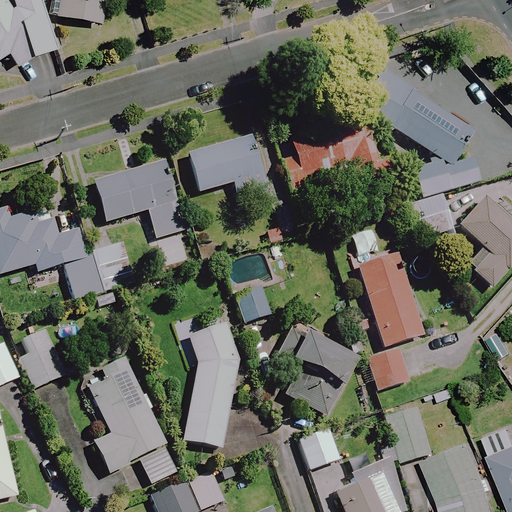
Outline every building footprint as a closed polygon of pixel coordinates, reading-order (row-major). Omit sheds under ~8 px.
[(40,0),(11,0),(14,7),(11,9),(5,0),(0,0),(0,58),(7,54),(16,67),(31,57),(57,50),(40,0)] [(99,23),(103,0),(58,0),(56,16),(99,23)] [(354,104),(427,159),(422,166),(438,180),(442,198),(475,190),(468,161),(447,166),(468,138),(379,71),(354,104)] [(377,178),(364,123),(271,144),(283,199),(377,178)] [(264,208),(247,142),(182,159),(192,197),(228,188),(235,216),(264,208)] [(176,236),(157,166),(87,185),(99,228),(142,216),(150,243),(176,236)] [(447,214),(456,243),(462,239),(475,252),(460,267),(471,279),(486,292),(511,263),(511,208),(504,201),(492,214),(481,204),(447,214)] [(89,299),(97,297),(86,257),(74,260),(69,238),(53,242),(49,226),(27,232),(24,220),(5,225),(2,213),(0,213),(0,277),(29,270),(31,277),(57,270),(67,305),(89,299)] [(259,234),(263,249),(283,243),(279,228),(259,234)] [(418,340),(388,240),(346,253),(377,353),(418,340)] [(106,294),(109,293),(107,284),(125,279),(117,248),(86,257),(97,297),(106,294)] [(266,319),(256,290),(229,300),(239,328),(266,319)] [(232,362),(221,328),(181,340),(184,348),(191,369),(177,446),(213,452),(232,362)] [(58,381),(40,334),(16,344),(22,359),(15,361),(28,393),(58,381)] [(351,365),(297,338),(283,366),(294,371),(279,401),(322,422),(351,365)] [(0,387),(16,381),(0,345),(0,387)] [(403,386),(393,353),(361,362),(371,395),(403,386)] [(150,416),(121,363),(78,386),(105,438),(87,447),(104,478),(133,463),(146,489),(175,474),(146,418),(150,416)] [(424,460),(410,413),(380,422),(394,469),(419,462),(435,511),(489,511),(467,445),(424,460)] [(333,464),(324,437),(293,448),(303,475),(333,464)] [(0,502),(12,500),(0,447),(0,502)] [(511,511),(511,447),(485,458),(506,511),(511,511)] [(182,484),(193,511),(202,511),(220,505),(207,474),(182,484)] [(393,511),(381,478),(365,484),(331,496),(336,511),(393,511)] [(193,511),(182,484),(145,500),(149,511),(193,511)]
